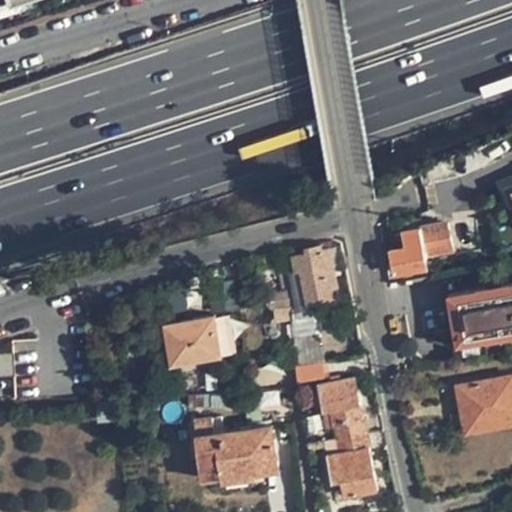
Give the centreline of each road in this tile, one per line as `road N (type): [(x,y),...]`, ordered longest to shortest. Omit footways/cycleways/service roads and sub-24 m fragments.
road 1 (motorway): [(0,217),(511,48)]
road 2 (motorway): [(426,0),(0,139)]
road 3 (residential): [(357,217),(212,248),(0,315)]
road 4 (residential): [(357,217),(415,511)]
road 5 (residential): [(319,0),(357,217)]
road 6 (residential): [(186,0),(0,56)]
road 7 (unknown): [(375,313),(511,279)]
